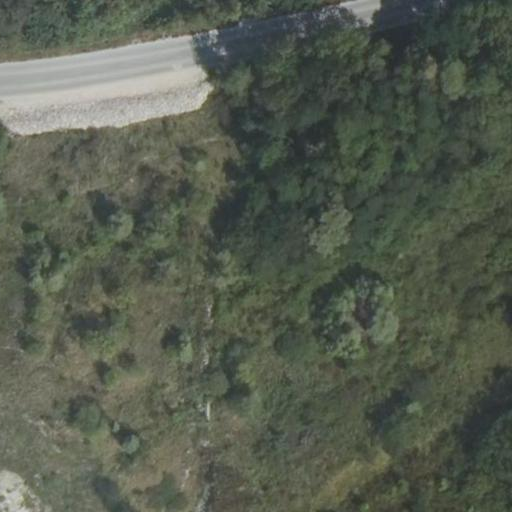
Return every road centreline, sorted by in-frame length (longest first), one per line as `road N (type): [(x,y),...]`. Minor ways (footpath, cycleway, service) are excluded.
road 1 (track): [(511,396),(344,482),(311,511)]
road 2 (track): [(360,311),(372,396),(344,482)]
